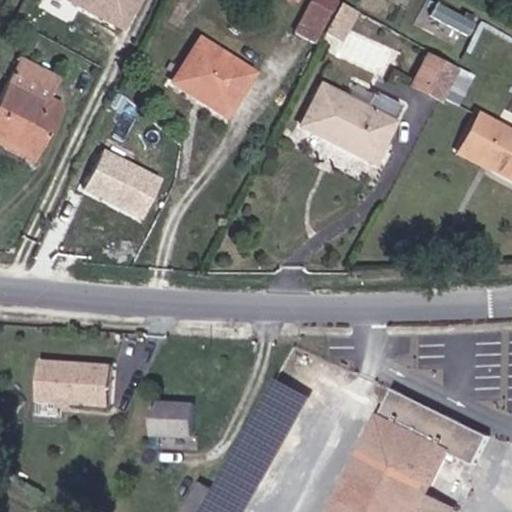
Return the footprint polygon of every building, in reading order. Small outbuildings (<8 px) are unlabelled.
[(139,0),(83,0),(127,23),(139,0)] [(357,24),(365,9),(349,0),(342,16),(357,24)] [(324,44),(339,13),(320,4),(305,35),(324,44)] [(450,4),(443,15),(469,32),(477,20),(450,4)] [(357,24),(342,16),(335,32),(350,39),(357,24)] [(205,43),(183,80),(209,95),(203,104),(230,120),(257,76),(205,43)] [(462,72),(434,58),(419,87),(447,101),(462,72)] [(72,95),(51,86),(46,97),(11,80),(0,102),(0,105),(7,109),(0,123),(0,124),(47,147),(72,95)] [(328,86),(308,126),(381,162),(409,106),(380,91),(372,108),(328,86)] [(511,172),(511,125),(488,113),(471,146),(504,163),(502,167),(511,172)] [(500,172),(502,167),(504,163),(471,146),(466,155),(500,172)] [(105,150),(87,189),(144,216),(163,177),(105,150)] [(132,362),(59,355),(54,391),(128,397),(132,362)] [(488,467),(502,438),(404,391),(345,511),(430,511),(460,453),(488,467)] [(204,403),(168,402),(167,433),(203,434),(204,403)] [(214,511),(227,490),(215,483),(197,511),(214,511)]
